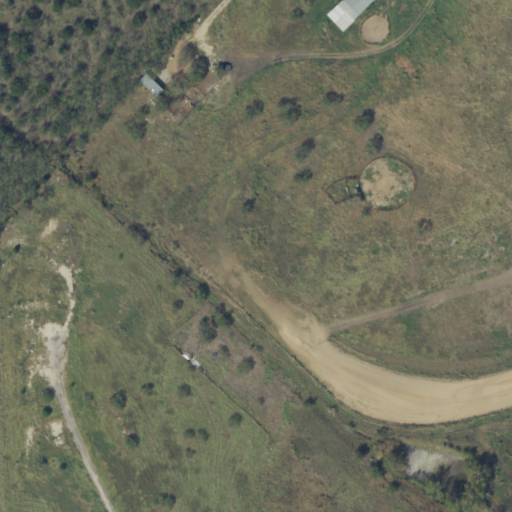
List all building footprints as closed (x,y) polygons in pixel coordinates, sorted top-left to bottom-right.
[(372,0),(352,20),(345,13),(344,13),(336,5),(341,0),(342,1),(343,0),(372,0)] [(70,248),(36,241),(38,232),(44,233),(47,222),(56,223),(53,235),(57,236),(58,234),(59,234),(60,231),(58,231),(59,230),(73,233),(70,248)] [(43,309),(14,313),(13,306),(42,302),(43,309)] [(29,339),(36,339),(35,354),(21,353),(21,338),(29,339)] [(38,376),(32,375),(32,393),(24,393),(24,390),(16,390),(16,377),(24,377),(24,366),(32,366),(32,369),(38,369),(38,376)] [(40,450),(34,450),(34,472),(25,472),(25,427),(34,426),(34,436),(40,435),(40,450)]
